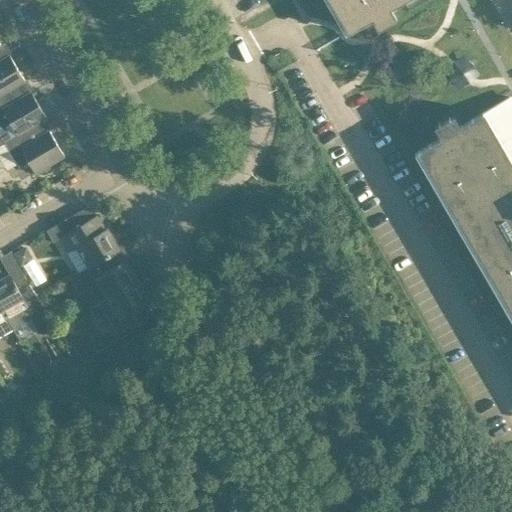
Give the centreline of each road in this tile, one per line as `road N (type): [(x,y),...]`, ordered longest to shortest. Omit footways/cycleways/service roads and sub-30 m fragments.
road 1 (unknown): [(250,66),(302,59),(511,412)]
road 2 (unclassified): [(326,511),(188,278),(175,226)]
road 3 (residential): [(175,226),(256,139),(260,108),(250,66),(211,0)]
road 4 (residential): [(116,171),(17,0)]
road 5 (residential): [(0,239),(116,171)]
